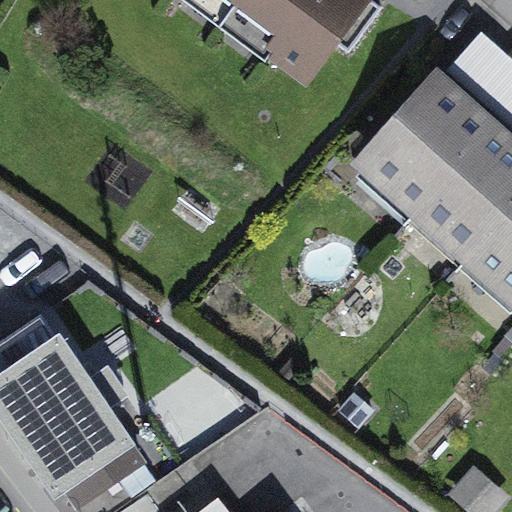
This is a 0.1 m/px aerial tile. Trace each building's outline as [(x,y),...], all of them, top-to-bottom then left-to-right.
[(213,0),(275,46),(270,52),(307,79),(334,44),(350,56),(383,10),(369,0),(213,0)] [(511,66),(482,39),(448,77),(511,134),(511,66)] [(487,134),(435,87),(368,162),(421,208),(487,134)] [(511,212),(511,155),(487,134),(421,208),(474,255),(511,212)] [(511,212),(474,255),(511,288),(511,212)] [(42,319),(0,347),(0,404),(58,491),(75,479),(89,500),(140,466),(42,319)] [(492,511),(502,500),(474,478),(458,497),(475,511),(492,511)] [(229,511),(218,497),(199,511),(229,511)]
